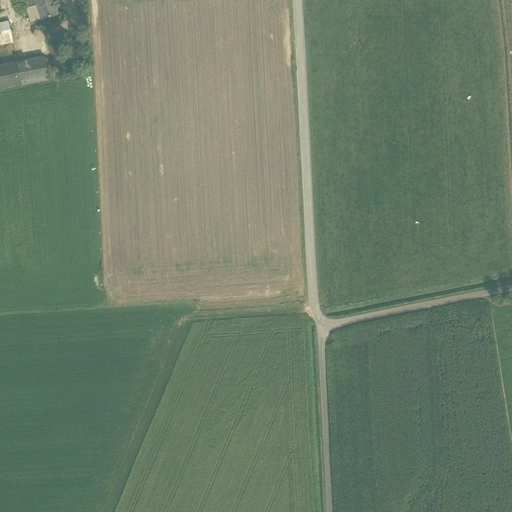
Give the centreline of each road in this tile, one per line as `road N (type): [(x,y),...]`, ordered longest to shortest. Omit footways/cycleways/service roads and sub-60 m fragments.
road 1 (track): [(319,327),(298,0)]
road 2 (track): [(511,288),(319,327)]
road 3 (track): [(329,511),(319,327)]
